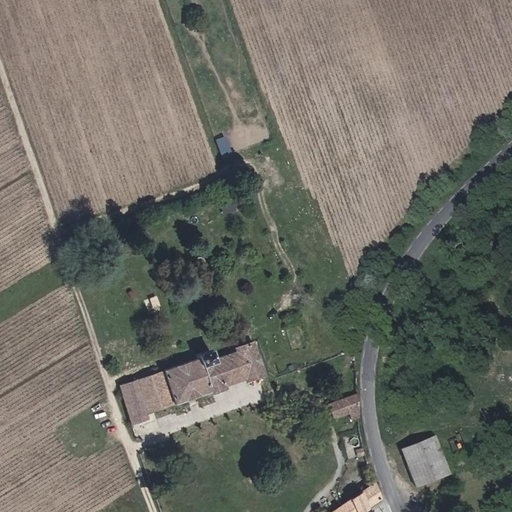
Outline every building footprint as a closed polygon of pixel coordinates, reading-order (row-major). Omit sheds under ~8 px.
[(99,394),(111,430),(187,405),(188,408),(206,403),(204,399),(228,391),(230,395),(246,390),(245,387),(243,380),(234,354),(214,361),(216,366),(201,370),(200,364),(193,366),(192,360),(178,365),(180,369),(99,394)] [(326,431),(332,429),(332,427),(333,399),(301,415),(308,432),(324,425),(326,431)] [(430,436),(417,442),(424,461),(438,456),(430,436)] [(424,461),(417,442),(398,449),(413,488),(445,475),(438,456),(424,461)] [(329,511),(362,511),(364,511),(356,494),(329,511)]
